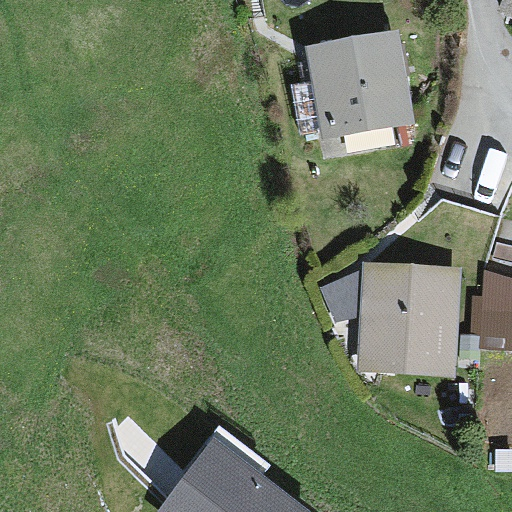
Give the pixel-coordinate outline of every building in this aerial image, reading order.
[(391,33),(386,0),(249,0),(251,14),(296,46),(391,33)] [(511,0),(496,0),(492,13),(511,18),(511,0)] [(391,33),(296,46),(307,131),(402,118),(391,33)] [(439,266),(353,266),(353,364),(439,364),(439,266)] [(324,511),(211,436),(161,511),(162,511),(324,511)]
